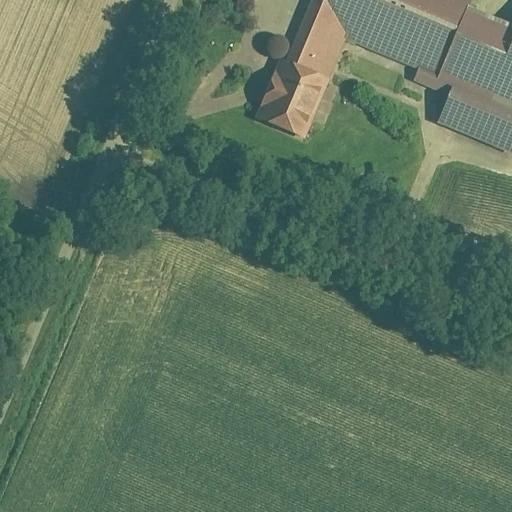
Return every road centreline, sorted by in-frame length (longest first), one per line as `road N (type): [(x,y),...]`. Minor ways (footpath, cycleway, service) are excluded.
road 1 (track): [(105,153),(511,321)]
road 2 (residential): [(0,402),(170,0)]
